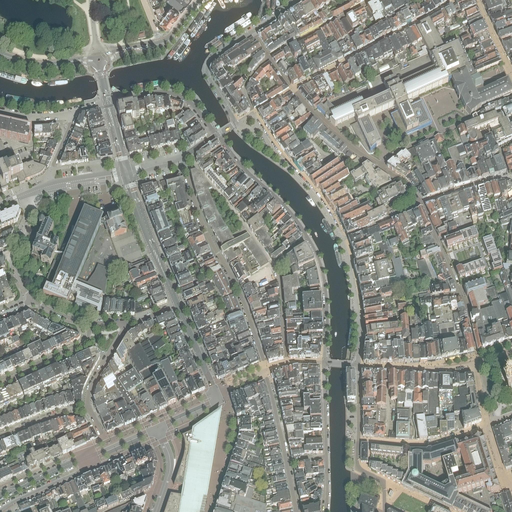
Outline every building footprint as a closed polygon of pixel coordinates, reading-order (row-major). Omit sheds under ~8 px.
[(154,8),(155,12),(160,11),(164,9),(164,8),(162,3),(163,2),(164,2),(164,0),(162,0),(163,0),(152,4),(154,8)] [(167,0),(181,9),(185,3),(179,0),(167,0)] [(310,0),(308,1),(315,12),(316,12),(320,9),(314,0),(310,0)] [(325,6),(321,0),(314,0),(320,9),(323,7),(325,6)] [(327,0),(321,0),(325,6),(330,13),(332,18),(337,16),(335,12),(331,6),(328,8),(326,5),(330,3),(327,0)] [(358,0),(350,0),(347,2),(348,4),(350,9),(351,9),(360,3),(358,0)] [(383,14),(384,18),(389,16),(394,13),(387,0),(380,0),(377,2),(383,13),(383,14)] [(395,11),(398,9),(393,0),(389,0),(390,0),(395,11)] [(393,0),(398,9),(403,6),(402,3),(401,1),(397,3),(395,0),(393,0)] [(409,8),(414,5),(413,4),(413,5),(410,0),(404,0),(405,2),(402,3),(403,6),(406,11),(410,9),(409,8)] [(428,0),(422,0),(424,3),(420,6),(424,15),(434,9),(428,0)] [(436,0),(430,0),(430,1),(435,9),(439,6),(436,0)] [(464,0),(456,5),(458,9),(468,4),(466,0),(464,0)] [(482,0),(484,4),(493,0),(504,0),(505,1),(502,3),(504,7),(506,11),(511,9),(509,0),(482,0)] [(504,7),(502,3),(505,1),(504,0),(493,0),(484,4),(486,9),(487,13),(504,7)] [(315,12),(308,1),(299,7),(306,18),(310,16),(315,12)] [(371,3),(372,5),(380,20),(384,18),(383,14),(383,13),(377,2),(376,1),(371,3)] [(461,14),(473,9),(476,8),(473,2),(468,4),(458,9),(460,11),(461,14)] [(344,12),(350,9),(348,4),(335,12),(337,16),(344,12)] [(415,6),(420,18),(424,15),(420,6),(419,4),(415,6)] [(375,22),(380,20),(372,5),(367,7),(373,18),(375,22)] [(414,5),(409,8),(410,9),(411,12),(415,20),(420,18),(415,6),(414,5)] [(452,7),(457,16),(461,14),(460,11),(458,9),(456,5),(452,7)] [(165,13),(164,15),(172,21),(174,18),(178,13),(179,12),(171,6),(165,13)] [(325,10),(322,12),(327,21),(332,18),(330,13),(325,6),(323,7),(325,10)] [(447,8),(452,18),(457,16),(452,7),(452,6),(447,8)] [(306,18),(299,7),(292,12),(300,23),(303,20),(306,18)] [(368,20),(373,18),(367,7),(362,10),(367,18),(368,20)] [(489,18),(506,11),(504,7),(487,13),(489,18)] [(452,18),(447,8),(443,10),(443,11),(447,18),(449,17),(450,19),(452,18)] [(461,14),(457,16),(452,18),(450,19),(454,26),(458,24),(456,20),(463,17),(463,16),(465,15),(466,19),(476,15),(478,14),(476,8),(473,9),(461,14)] [(164,9),(160,11),(155,12),(157,17),(159,22),(164,15),(165,13),(164,9)] [(366,18),(367,18),(362,10),(357,13),(363,23),(366,21),(364,18),(365,17),(366,18)] [(493,26),(495,25),(504,22),(511,19),(511,14),(510,10),(490,18),(493,26)] [(411,22),(415,20),(411,12),(409,13),(407,11),(406,12),(411,22)] [(447,18),(443,11),(439,14),(443,22),(447,28),(450,27),(448,24),(447,24),(446,24),(450,22),(447,18)] [(301,26),(303,29),(300,23),(292,12),(288,15),(294,26),(295,27),(296,27),(297,29),(301,26)] [(311,18),(307,21),(313,29),(322,24),(315,12),(310,16),(311,18)] [(316,12),(315,12),(322,24),(323,23),(327,21),(322,12),(318,14),(316,12)] [(406,12),(401,14),(406,25),(411,22),(406,12)] [(357,13),(352,15),(356,22),(359,21),(361,24),(363,23),(357,13)] [(394,13),(389,16),(396,30),(401,28),(396,16),(394,13)] [(401,28),(406,25),(401,14),(396,16),(401,28)] [(443,22),(439,14),(434,17),(441,31),(444,29),(441,23),(443,22)] [(463,27),(481,19),(479,14),(476,15),(466,19),(465,20),(466,20),(458,24),(454,26),(450,27),(447,28),(443,30),(446,35),(463,27)] [(172,21),(164,15),(159,22),(163,25),(163,26),(162,27),(163,27),(163,28),(163,29),(164,29),(165,29),(166,29),(166,28),(167,28),(172,21)] [(294,26),(288,15),(282,18),(289,29),(294,26)] [(359,26),(356,22),(352,15),(346,18),(346,19),(353,30),(359,26)] [(396,30),(389,16),(384,18),(386,22),(391,32),(396,30)] [(441,31),(434,17),(433,17),(428,20),(433,28),(435,26),(437,29),(436,29),(438,32),(441,31)] [(290,32),(289,29),(282,18),(278,21),(280,26),(285,35),(290,32)] [(353,30),(346,19),(340,22),(347,35),(353,31),(353,30)] [(481,19),(463,27),(465,32),(470,29),(481,24),(483,23),(481,19)] [(313,29),(307,21),(305,22),(303,20),(300,23),(303,29),(298,31),(300,35),(313,29)] [(429,56),(434,68),(404,81),(402,77),(401,76),(400,76),(399,76),(398,76),(383,83),(386,89),(389,96),(372,103),(363,107),(361,101),(336,112),(333,109),(327,104),(323,108),(321,106),(317,109),(316,109),(322,115),(325,117),(325,118),(330,123),(335,127),(337,126),(354,118),(357,124),(351,126),(350,126),(352,128),(355,135),(358,140),(360,143),(361,144),(363,148),(365,151),(368,153),(368,154),(369,154),(370,155),(371,154),(372,154),(373,153),(374,153),(374,152),(374,151),(374,150),(374,149),(376,148),(376,147),(380,145),(370,121),(368,119),(377,115),(383,112),(388,110),(394,107),(395,109),(397,113),(390,116),(400,137),(400,138),(431,124),(431,123),(421,102),(408,108),(407,104),(406,102),(451,81),(454,87),(453,88),(454,90),(456,94),(457,97),(458,100),(460,100),(464,110),(465,110),(470,116),(480,107),(502,98),(503,99),(510,95),(510,94),(511,93),(511,89),(508,80),(496,85),(484,91),(483,91),(481,88),(482,88),(483,87),(482,86),(481,87),(480,86),(482,86),(482,85),(481,84),(480,85),(479,84),(481,83),(480,82),(480,81),(478,82),(478,81),(480,80),(479,79),(478,77),(477,78),(477,77),(476,77),(475,74),(473,75),(473,74),(470,70),(475,68),(473,64),(472,61),(470,62),(468,57),(469,56),(467,56),(467,57),(465,58),(458,42),(444,49),(433,28),(428,20),(415,28),(422,42),(425,47),(421,49),(422,51),(418,54),(419,57),(428,53),(429,55),(429,56)] [(504,22),(495,25),(496,25),(494,26),(497,34),(507,31),(506,29),(511,26),(511,20),(504,23),(504,22)] [(347,37),(339,23),(338,21),(333,24),(342,40),(347,37)] [(286,36),(285,35),(280,26),(279,26),(277,22),(268,28),(275,37),(280,34),(282,38),(286,36)] [(386,35),(391,32),(386,22),(373,29),(379,39),(383,37),(382,36),(386,35)] [(333,24),(327,27),(332,37),(336,43),(342,40),(333,24)] [(368,31),(374,41),(379,39),(373,29),(371,24),(366,27),(368,31)] [(481,25),(481,24),(470,29),(470,30),(469,31),(473,40),(485,35),(487,34),(483,24),(481,25)] [(289,29),(290,32),(294,39),(295,38),(299,36),(294,26),(289,29)] [(500,41),(511,36),(511,26),(506,29),(507,31),(497,34),(500,41)] [(422,42),(415,28),(415,27),(410,30),(418,44),(422,42)] [(274,43),(278,41),(281,39),(277,42),(274,37),(275,37),(268,28),(263,31),(267,37),(269,40),(271,39),(274,43)] [(326,28),(321,31),(326,40),(331,37),(326,28)] [(363,34),(360,29),(354,32),(355,34),(356,34),(357,37),(357,38),(362,48),(369,44),(363,34)] [(404,33),(412,48),(414,47),(414,46),(417,44),(410,30),(404,33)] [(257,35),(261,40),(267,37),(263,31),(257,35)] [(314,35),(315,35),(309,39),(315,50),(321,47),(324,53),(330,50),(320,31),(314,35)] [(370,44),(374,41),(368,31),(363,34),(369,44),(370,44)] [(285,35),(286,36),(289,41),(294,39),(290,32),(285,35)] [(417,54),(414,47),(412,48),(404,33),(400,35),(407,47),(408,47),(409,50),(409,51),(411,56),(417,54)] [(357,51),(362,48),(357,38),(357,37),(356,34),(355,34),(353,36),(354,38),(351,40),(357,51)] [(491,42),(491,41),(487,34),(485,35),(473,40),(471,41),(462,45),(464,50),(463,51),(465,54),(466,53),(467,56),(469,56),(478,52),(479,51),(478,49),(479,49),(479,48),(481,47),(481,46),(485,44),(486,46),(491,43),(491,42)] [(407,47),(400,35),(399,35),(395,37),(404,56),(406,55),(404,49),(407,47)] [(468,35),(463,38),(460,39),(462,45),(471,41),(468,35)] [(281,39),(284,45),(289,41),(286,36),(282,38),(281,39)] [(349,52),(350,54),(355,52),(350,42),(348,40),(347,37),(342,40),(344,39),(345,41),(343,42),(349,52)] [(404,56),(395,37),(391,39),(387,41),(395,58),(397,56),(400,62),(406,59),(404,56)] [(255,54),(261,50),(252,38),(246,42),(255,54)] [(281,39),(278,41),(274,43),(274,44),(272,45),(273,45),(267,49),(270,53),(284,45),(281,39)] [(315,50),(309,39),(302,42),(305,47),(304,47),(308,53),(308,54),(315,50)] [(507,56),(511,54),(511,40),(511,39),(501,43),(507,56)] [(255,54),(246,42),(238,47),(238,48),(235,49),(243,62),(250,57),(255,54)] [(296,46),(297,49),(301,55),(302,57),(305,55),(308,53),(304,47),(305,47),(302,42),(296,46)] [(337,45),(344,57),(344,58),(349,55),(348,52),(349,52),(343,42),(337,45)] [(393,56),(386,42),(381,45),(387,57),(389,56),(390,58),(393,56)] [(331,50),(337,61),(338,60),(343,58),(335,43),(329,46),(331,50)] [(478,49),(479,51),(491,47),(493,46),(491,43),(486,46),(485,44),(481,46),(481,47),(479,48),(479,49),(478,49)] [(295,45),(291,47),(291,48),(289,49),(294,58),(301,55),(297,49),(295,45)] [(387,57),(381,45),(377,47),(379,50),(383,58),(384,61),(386,60),(388,61),(387,57)] [(491,47),(479,51),(478,52),(479,53),(480,55),(481,55),(482,56),(483,56),(485,55),(493,52),(495,51),(493,46),(491,47)] [(379,50),(377,47),(373,49),(378,62),(382,60),(383,63),(384,66),(386,72),(393,69),(392,67),(390,63),(389,60),(388,61),(386,60),(384,61),(383,58),(379,50)] [(232,51),(224,57),(233,69),(243,62),(235,49),(233,51),(232,51)] [(292,57),(287,49),(282,52),(286,60),(292,57)] [(378,62),(373,49),(369,52),(376,68),(377,68),(380,73),(380,75),(386,72),(384,66),(380,67),(379,64),(378,62)] [(250,57),(252,60),(254,59),(262,53),(263,53),(261,50),(255,54),(250,57)] [(312,60),(318,71),(328,65),(337,61),(331,50),(330,50),(324,53),(312,60)] [(364,54),(372,72),(377,70),(376,68),(369,52),(364,54)] [(473,64),(475,68),(498,58),(496,52),(495,52),(493,53),(493,52),(485,55),(483,56),(482,56),(481,55),(480,55),(479,53),(478,52),(469,56),(474,54),(477,63),(473,64)] [(265,56),(262,53),(254,59),(259,64),(264,58),(265,56)] [(284,58),(281,53),(272,58),(276,63),(281,60),(282,62),(285,60),(284,58)] [(359,56),(365,69),(368,67),(368,68),(370,73),(372,72),(364,54),(359,56)] [(303,59),(310,70),(311,72),(312,74),(317,72),(311,61),(309,62),(306,58),(305,55),(302,57),(303,59)] [(353,60),(358,70),(364,67),(365,69),(359,56),(353,60)] [(234,70),(233,69),(224,57),(219,61),(223,67),(226,70),(227,69),(228,71),(231,71),(234,70)] [(498,58),(475,68),(470,70),(473,74),(475,73),(476,73),(501,62),(499,58),(496,59),(499,58),(498,58)] [(259,64),(254,59),(252,60),(253,62),(248,69),(251,72),(257,65),(259,64)] [(311,72),(310,70),(303,59),(298,62),(300,65),(299,66),(305,78),(312,74),(311,72)] [(358,70),(353,60),(347,63),(354,78),(360,75),(358,70)] [(226,70),(223,67),(219,61),(211,67),(210,71),(212,75),(221,68),(220,67),(222,65),(225,70),(226,70)] [(279,67),(279,68),(285,65),(287,68),(288,67),(290,71),(292,70),(289,65),(287,61),(283,63),(282,62),(278,66),(279,67)] [(269,62),(260,69),(251,79),(257,84),(253,87),(255,91),(257,94),(260,99),(264,96),(267,101),(282,92),(288,88),(281,78),(277,72),(269,62)] [(354,78),(347,63),(337,69),(344,83),(354,78)] [(292,70),(297,82),(301,80),(305,78),(299,66),(294,68),(292,64),(289,65),(292,70)] [(214,80),(224,73),(221,68),(212,75),(214,80)] [(224,73),(214,80),(218,85),(228,78),(236,72),(234,70),(231,71),(228,71),(230,73),(226,76),(224,73)] [(292,70),(290,71),(291,72),(286,74),(291,84),(292,84),(293,85),(297,82),(292,70)] [(335,70),(331,73),(337,82),(338,84),(340,83),(341,84),(343,83),(342,81),(341,81),(335,70)] [(0,71),(0,77),(26,85),(28,80),(0,71)] [(337,82),(331,73),(326,75),(332,85),(337,82)] [(334,89),(332,85),(326,75),(322,77),(331,92),(334,90),(334,89)] [(332,96),(331,92),(322,77),(318,79),(330,101),(335,99),(333,96),(332,96)] [(233,85),(228,78),(218,85),(222,93),(232,86),(233,85)] [(313,82),(317,91),(318,92),(319,92),(320,94),(324,93),(326,97),(323,99),(326,103),(330,101),(318,79),(318,80),(317,79),(313,82)] [(157,80),(126,85),(127,91),(158,85),(157,80)] [(242,85),(243,84),(239,80),(233,85),(232,86),(236,92),(238,90),(239,88),(242,85)] [(309,84),(313,92),(314,92),(317,91),(313,82),(309,84)] [(313,92),(309,84),(304,86),(309,94),(313,92)] [(236,92),(232,86),(222,93),(226,99),(231,106),(233,109),(238,104),(244,100),(238,90),(236,92)] [(315,94),(314,92),(313,92),(309,94),(304,86),(298,90),(305,100),(308,103),(314,98),(316,97),(315,94)] [(250,99),(257,94),(255,91),(248,95),(250,99)] [(289,102),(295,98),(291,93),(286,96),(289,101),(289,102)] [(6,94),(5,100),(34,106),(35,100),(6,94)] [(257,94),(250,99),(252,104),(260,99),(257,94)] [(316,97),(314,98),(308,103),(312,107),(320,101),(316,97)] [(153,100),(155,113),(156,114),(161,113),(161,114),(164,113),(165,113),(162,99),(157,100),(153,100)] [(176,128),(175,123),(175,121),(173,121),(170,122),(167,111),(171,111),(170,106),(169,100),(162,99),(165,113),(164,113),(166,119),(166,122),(167,126),(168,131),(175,129),(174,126),(175,125),(176,129),(176,128)] [(263,103),(260,99),(252,104),(254,109),(263,103)] [(281,109),(283,111),(285,110),(289,115),(301,106),(296,99),(289,104),(282,109),(281,109)] [(321,106),(326,103),(323,99),(320,101),(312,107),(315,111),(316,109),(317,109),(321,106)] [(146,112),(147,116),(156,114),(155,113),(152,100),(144,102),(146,112)] [(169,100),(170,106),(171,111),(174,110),(174,109),(177,110),(176,110),(181,112),(183,104),(179,103),(169,100)] [(250,111),(244,100),(238,104),(245,114),(250,111)] [(275,113),(281,109),(282,109),(281,107),(277,101),(270,105),(275,113)] [(507,101),(500,103),(503,109),(506,108),(509,107),(507,101)] [(140,117),(139,115),(144,114),(145,119),(147,121),(148,120),(147,116),(146,112),(145,112),(143,102),(137,103),(139,117),(140,117)] [(125,136),(134,133),(131,119),(139,117),(137,103),(118,107),(118,110),(119,118),(121,118),(121,121),(124,134),(125,134),(125,136)] [(503,109),(500,103),(492,106),(495,112),(503,109)] [(245,114),(238,104),(233,109),(239,117),(245,114)] [(263,120),(275,113),(270,105),(258,113),(263,120)] [(291,123),(292,123),(306,114),(304,112),(305,111),(301,106),(289,115),(289,116),(287,118),(291,123)] [(495,114),(495,112),(492,106),(483,110),(479,113),(482,119),(483,118),(484,119),(495,114)] [(511,115),(511,106),(506,109),(506,108),(503,109),(495,112),(495,114),(496,117),(501,115),(503,119),(510,116),(511,115)] [(284,112),(283,111),(281,109),(275,113),(263,120),(265,124),(284,112)] [(285,110),(283,111),(284,112),(265,124),(269,130),(286,119),(287,118),(289,116),(289,115),(285,110)] [(87,114),(87,115),(86,118),(87,118),(88,119),(87,119),(87,120),(102,116),(101,116),(100,111),(87,114)] [(175,121),(175,123),(184,116),(182,113),(175,118),(176,120),(175,121)] [(184,116),(175,123),(176,128),(178,128),(183,125),(184,127),(195,120),(195,119),(194,119),(191,115),(188,113),(184,116)] [(304,122),(311,118),(307,113),(306,114),(292,123),(296,128),(298,127),(301,132),(303,131),(309,125),(307,123),(305,124),(304,122)] [(75,127),(85,131),(81,129),(82,128),(84,128),(86,118),(87,115),(87,114),(80,115),(75,127)] [(491,124),(498,121),(502,130),(492,134),(493,138),(494,141),(495,143),(496,144),(496,145),(497,146),(498,147),(511,140),(511,138),(511,132),(509,125),(508,124),(507,121),(506,120),(504,121),(503,119),(501,115),(496,117),(495,114),(484,119),(483,118),(482,119),(473,122),(463,126),(466,134),(469,140),(470,141),(470,142),(471,142),(472,142),(473,142),(474,142),(475,142),(475,141),(476,140),(476,139),(476,138),(473,131),(476,129),(491,124)] [(102,116),(87,120),(89,125),(103,122),(102,116)] [(290,124),(286,119),(269,130),(273,136),(275,134),(289,125),(290,124)] [(186,132),(186,133),(189,131),(199,125),(195,120),(184,127),(183,125),(178,128),(179,130),(181,129),(185,130),(186,129),(188,131),(186,132)] [(314,120),(309,125),(303,131),(310,139),(312,138),(314,140),(317,136),(324,129),(322,127),(314,120)] [(0,136),(28,143),(29,140),(29,141),(30,137),(29,137),(30,134),(31,129),(0,121),(0,136)] [(104,125),(103,122),(89,125),(90,128),(90,131),(104,127),(104,125)] [(162,134),(162,135),(165,146),(172,145),(169,133),(168,131),(167,126),(166,122),(163,123),(164,127),(165,131),(166,131),(167,133),(162,134)] [(165,146),(162,135),(157,136),(155,125),(154,125),(152,125),(158,148),(165,146)] [(192,135),(193,137),(196,135),(202,131),(202,130),(199,125),(189,131),(192,135)] [(293,130),(289,125),(275,134),(275,135),(273,136),(276,141),(278,140),(290,132),(293,130)] [(466,134),(463,126),(457,129),(460,136),(464,135),(466,134)] [(50,127),(50,137),(50,140),(53,140),(53,139),(54,139),(58,129),(57,127),(50,127)] [(83,133),(85,131),(75,127),(74,131),(85,136),(86,134),(83,133)] [(104,127),(90,131),(92,139),(106,135),(104,127)] [(34,134),(34,137),(34,138),(41,137),(42,141),(43,141),(42,128),(34,128),(34,129),(34,134)] [(317,136),(323,142),(330,134),(324,129),(317,136)] [(169,133),(172,145),(180,143),(177,131),(169,133)] [(192,135),(189,131),(186,133),(183,135),(186,140),(190,138),(189,137),(192,135)] [(203,132),(202,131),(196,135),(200,140),(206,136),(203,132)] [(150,132),(147,133),(151,148),(151,150),(157,148),(154,137),(151,138),(150,132)] [(294,138),(290,132),(278,140),(276,141),(280,147),(294,138)] [(136,133),(134,133),(125,136),(124,136),(126,140),(125,140),(127,145),(139,142),(136,133)] [(326,146),(334,138),(330,134),(323,142),(322,143),(326,146)] [(108,142),(106,135),(92,139),(87,140),(85,141),(86,143),(93,141),(95,146),(96,146),(108,142)] [(193,137),(190,139),(194,145),(194,144),(200,140),(196,135),(193,137)] [(434,137),(434,139),(436,144),(444,142),(441,135),(434,137)] [(78,144),(81,145),(82,143),(79,142),(80,139),(72,136),(70,140),(78,144)] [(483,137),(485,142),(490,155),(492,158),(493,158),(493,156),(498,154),(495,147),(491,136),(485,138),(485,136),(483,137)] [(280,147),(285,153),(298,144),(294,138),(280,147)] [(338,141),(334,138),(326,146),(331,150),(338,141)] [(417,156),(418,157),(421,165),(422,165),(423,168),(424,167),(425,170),(424,170),(426,174),(421,177),(431,196),(435,194),(442,192),(437,181),(439,180),(437,175),(441,174),(437,165),(444,162),(436,144),(434,139),(427,142),(426,141),(425,141),(418,145),(419,146),(413,149),(408,152),(411,159),(417,156)] [(77,147),(78,144),(70,140),(67,146),(77,149),(78,148),(77,147)] [(148,140),(139,142),(127,145),(130,155),(141,152),(141,149),(144,147),(144,146),(149,144),(148,140)] [(79,147),(77,149),(77,152),(79,163),(88,162),(86,143),(85,141),(83,143),(84,150),(82,151),(82,148),(79,147)] [(208,146),(212,151),(219,146),(216,141),(208,146)] [(342,145),(338,141),(331,150),(335,153),(342,145)] [(97,148),(96,149),(97,154),(111,150),(109,145),(108,142),(96,146),(97,148)] [(486,157),(490,155),(485,142),(479,145),(470,149),(476,165),(481,179),(489,177),(481,156),(479,151),(483,150),(486,157)] [(294,162),(297,160),(312,151),(307,143),(300,148),(290,156),(294,162)] [(300,148),(298,144),(285,153),(288,157),(290,156),(300,148)] [(466,154),(471,167),(476,165),(470,149),(468,144),(463,146),(466,154)] [(346,149),(342,145),(335,153),(339,157),(342,154),(346,149)] [(75,153),(77,152),(77,149),(67,146),(65,152),(67,153),(70,154),(71,154),(75,153)] [(201,151),(205,156),(212,151),(208,146),(201,151)] [(211,155),(213,158),(223,151),(220,147),(219,146),(212,151),(205,156),(201,159),(203,162),(210,157),(209,156),(211,155)] [(455,169),(463,166),(460,157),(456,146),(447,150),(452,162),(455,169)] [(349,151),(346,149),(342,154),(349,160),(353,156),(348,152),(349,151)] [(111,151),(111,150),(97,154),(96,154),(97,160),(113,158),(111,151)] [(313,150),(312,151),(297,160),(297,161),(296,162),(301,169),(302,169),(315,161),(318,159),(313,150)] [(196,162),(196,163),(201,159),(205,156),(201,151),(197,154),(196,155),(196,162)] [(226,157),(223,152),(223,151),(213,158),(215,162),(216,161),(217,163),(226,157)] [(399,155),(396,157),(395,159),(395,158),(387,166),(388,167),(398,162),(402,159),(405,162),(410,158),(407,152),(406,151),(399,156),(399,155)] [(79,163),(77,152),(75,153),(71,154),(73,164),(77,163),(77,164),(79,163)] [(463,166),(470,183),(477,180),(471,167),(466,154),(465,155),(460,157),(463,166)] [(483,155),(481,156),(489,177),(494,176),(489,163),(487,164),(483,155)] [(218,172),(220,171),(231,163),(226,157),(217,163),(215,164),(219,170),(216,172),(217,174),(218,173),(218,172)] [(492,159),(493,162),(498,175),(506,172),(503,164),(500,159),(499,157),(492,159)] [(49,164),(39,161),(34,159),(34,163),(40,165),(40,166),(47,168),(49,164)] [(196,163),(200,168),(205,164),(203,162),(201,159),(196,163)] [(339,164),(335,160),(335,159),(325,167),(309,178),(316,188),(318,187),(323,193),(337,184),(348,176),(340,163),(339,164)] [(202,170),(203,172),(213,165),(213,164),(210,160),(205,164),(200,168),(202,170)] [(34,165),(34,164),(33,161),(32,162),(33,163),(27,165),(21,167),(19,163),(16,164),(24,183),(25,183),(25,182),(38,176),(39,176),(40,175),(41,175),(42,174),(42,173),(43,173),(43,172),(44,171),(45,170),(45,169),(45,168),(47,169),(34,165)] [(316,163),(315,161),(302,169),(305,173),(320,164),(318,163),(316,163)] [(398,162),(388,167),(394,172),(400,167),(398,165),(399,164),(398,162)] [(443,179),(448,189),(453,187),(445,165),(444,162),(437,165),(441,174),(443,179)] [(445,165),(453,187),(454,187),(461,185),(470,183),(463,166),(455,169),(452,162),(450,163),(445,165)] [(494,176),(498,175),(493,162),(489,163),(494,176)] [(231,163),(220,171),(218,172),(218,173),(220,175),(223,172),(225,175),(236,168),(231,163)] [(322,163),(320,164),(305,173),(309,178),(325,167),(322,163)] [(388,177),(378,170),(374,173),(373,171),(374,170),(373,168),(373,167),(368,163),(359,169),(358,166),(351,171),(352,173),(350,175),(355,183),(366,177),(367,178),(365,179),(369,187),(372,185),(375,191),(391,183),(388,177)] [(394,172),(405,179),(409,174),(407,172),(411,168),(408,163),(403,168),(401,166),(400,167),(394,172)] [(7,168),(6,168),(11,181),(16,178),(19,185),(21,185),(13,165),(13,164),(6,167),(7,168)] [(477,180),(481,179),(476,165),(471,167),(477,180)] [(11,181),(6,168),(5,169),(4,167),(0,168),(0,171),(5,183),(11,181)] [(209,179),(214,184),(221,179),(217,174),(212,167),(204,172),(209,179)] [(240,172),(236,169),(225,177),(228,181),(240,172)] [(213,191),(196,172),(196,171),(195,171),(190,172),(195,193),(208,192),(212,190),(212,191),(213,191)] [(431,196),(421,177),(418,171),(414,173),(416,178),(419,182),(421,186),(424,191),(427,197),(431,196)] [(409,174),(405,179),(410,183),(415,179),(413,176),(415,175),(416,178),(414,173),(413,172),(412,173),(412,172),(410,174),(409,174)] [(230,182),(225,187),(229,191),(233,187),(245,177),(244,176),(240,173),(236,177),(231,182),(230,182)] [(178,204),(175,204),(177,212),(190,208),(183,184),(184,184),(182,176),(176,178),(166,181),(168,186),(169,191),(170,193),(175,192),(178,202),(177,202),(178,204)] [(249,181),(245,177),(233,187),(237,191),(249,181)] [(415,179),(410,183),(413,187),(419,182),(416,178),(415,179)] [(219,189),(224,196),(229,192),(224,186),(226,184),(221,179),(214,184),(218,190),(219,189)] [(437,181),(442,192),(448,189),(443,179),(439,180),(437,181)] [(166,181),(160,183),(163,193),(169,191),(168,186),(166,181)] [(241,197),(245,193),(253,185),(249,181),(237,191),(237,192),(239,190),(242,193),(240,196),(241,197)] [(160,188),(160,186),(159,183),(152,185),(156,195),(156,194),(155,191),(158,190),(158,191),(160,190),(159,188),(160,188)] [(506,195),(508,194),(504,183),(503,183),(497,184),(498,189),(501,200),(506,195)] [(323,193),(326,198),(340,190),(337,184),(323,193)] [(497,189),(496,184),(494,184),(494,185),(490,185),(491,190),(492,196),(497,215),(501,214),(501,211),(498,200),(501,200),(498,189),(497,189)] [(156,195),(152,185),(150,185),(141,188),(140,189),(144,200),(156,195)] [(253,185),(245,193),(246,195),(248,193),(250,195),(258,188),(253,185)] [(395,185),(388,189),(393,200),(398,198),(398,200),(401,198),(401,200),(406,197),(405,195),(406,194),(408,192),(404,188),(402,189),(400,185),(396,187),(395,185)] [(490,190),(489,186),(489,185),(484,187),(483,187),(486,197),(486,198),(492,196),(491,190),(490,190)] [(237,191),(233,187),(229,191),(234,196),(229,201),(232,205),(241,197),(240,196),(237,192),(237,191)] [(478,194),(477,194),(483,216),(491,214),(489,204),(488,204),(487,202),(485,202),(484,198),(486,197),(483,187),(477,189),(478,194)] [(246,201),(248,203),(252,200),(253,201),(254,199),(255,200),(262,192),(258,189),(249,198),(246,201)] [(331,206),(334,204),(346,197),(341,189),(340,190),(326,198),(327,199),(328,200),(331,206)] [(388,189),(383,191),(376,195),(378,200),(375,201),(377,206),(378,206),(380,210),(384,208),(384,207),(384,206),(389,204),(388,203),(393,200),(388,189)] [(477,194),(476,189),(473,190),(470,191),(471,196),(477,217),(478,219),(484,217),(483,216),(477,194)] [(229,191),(229,192),(224,196),(229,201),(234,196),(229,191)] [(463,193),(465,198),(468,209),(469,210),(471,217),(472,219),(477,217),(471,196),(469,191),(463,193)] [(199,204),(205,217),(217,212),(211,199),(208,192),(195,193),(199,204)] [(254,199),(253,201),(252,201),(256,205),(254,207),(254,208),(266,195),(262,192),(255,200),(254,199)] [(243,199),(246,195),(245,193),(241,197),(232,205),(236,210),(242,204),(245,202),(243,199)] [(464,198),(463,193),(458,195),(463,211),(469,210),(468,209),(465,198),(464,198)] [(157,206),(161,205),(168,203),(167,200),(162,202),(162,200),(158,201),(156,195),(144,200),(147,209),(157,206)] [(266,195),(254,208),(258,213),(272,201),(266,195)] [(463,212),(456,195),(451,197),(457,214),(463,212)] [(501,211),(511,204),(511,198),(508,201),(506,195),(501,200),(498,200),(501,211)] [(336,211),(351,203),(348,196),(346,197),(334,204),(334,205),(332,206),(335,211),(336,211)] [(457,214),(451,197),(450,198),(445,199),(447,204),(446,204),(452,219),(458,217),(457,214)] [(339,217),(341,216),(360,207),(357,202),(359,202),(358,199),(351,203),(336,211),(339,217)] [(452,219),(446,204),(445,200),(438,202),(440,207),(445,218),(444,218),(447,224),(453,222),(452,219)] [(273,202),(266,208),(272,216),(280,209),(273,202)] [(440,207),(438,202),(432,204),(440,220),(444,218),(445,218),(440,207)] [(368,203),(360,207),(341,216),(342,217),(339,218),(343,225),(343,226),(350,222),(362,217),(361,216),(366,213),(367,214),(372,212),(368,203)] [(247,210),(242,204),(236,210),(240,215),(247,210)] [(440,220),(432,204),(425,206),(430,217),(429,217),(432,222),(432,224),(440,221),(440,220)] [(499,222),(511,215),(511,204),(501,211),(501,214),(497,215),(499,222)] [(163,211),(161,205),(157,206),(148,210),(150,218),(162,213),(164,212),(172,209),(171,208),(163,211)] [(254,217),(258,213),(254,208),(254,207),(252,205),(248,208),(254,217)] [(266,208),(266,209),(258,215),(265,223),(267,220),(272,216),(266,208)] [(387,216),(384,208),(380,210),(366,216),(370,224),(387,216)] [(424,229),(430,226),(422,208),(416,211),(424,229)] [(18,209),(8,213),(13,224),(16,223),(21,212),(20,210),(18,209)] [(104,300),(107,284),(107,278),(109,274),(96,269),(95,273),(87,283),(77,279),(92,244),(100,223),(106,226),(111,238),(114,237),(114,236),(125,233),(125,232),(126,232),(123,223),(122,220),(122,219),(120,214),(120,213),(119,214),(114,216),(114,215),(113,215),(113,216),(104,219),(104,220),(102,221),(91,217),(92,214),(89,213),(90,211),(84,209),(71,241),(73,241),(72,244),(70,244),(72,245),(69,251),(67,250),(67,251),(69,252),(66,258),(64,257),(64,258),(66,258),(63,265),(57,263),(54,261),(46,280),(48,281),(43,295),(67,304),(68,302),(71,294),(78,297),(73,307),(86,313),(95,314),(96,310),(98,311),(97,314),(100,315),(103,301),(100,301),(101,298),(104,299),(103,300),(104,300)] [(272,219),(274,221),(284,213),(280,209),(272,216),(267,220),(269,222),(272,220),(271,219),(272,219)] [(420,231),(424,229),(416,211),(411,212),(417,225),(416,223),(418,222),(419,225),(417,226),(420,231)] [(221,219),(217,212),(205,217),(212,229),(217,226),(218,225),(219,225),(219,224),(220,224),(220,223),(221,222),(221,221),(221,220),(220,220),(221,219)] [(414,226),(417,225),(411,212),(406,214),(411,225),(412,227),(415,232),(416,231),(414,226)] [(2,215),(7,227),(13,224),(8,213),(2,215)] [(163,215),(162,213),(150,218),(154,228),(166,223),(165,220),(166,220),(165,214),(163,215)] [(246,222),(250,218),(245,213),(241,216),(246,222)] [(272,223),(275,227),(276,227),(276,226),(287,217),(284,213),(274,221),(272,223)] [(182,230),(195,226),(194,220),(191,220),(192,223),(183,226),(179,214),(177,214),(182,230)] [(402,216),(403,219),(407,227),(411,225),(406,214),(402,216)] [(265,223),(258,215),(258,216),(247,224),(254,234),(266,226),(267,225),(265,223)] [(511,223),(510,226),(511,225),(511,215),(499,222),(501,226),(511,223)] [(366,216),(362,217),(350,222),(354,232),(370,224),(366,216)] [(410,228),(412,227),(411,225),(407,227),(403,219),(402,219),(401,216),(397,218),(406,237),(408,235),(407,233),(411,231),(410,228)] [(276,227),(279,231),(291,222),(287,217),(276,226),(276,227),(275,227),(275,228),(276,227)] [(408,240),(406,237),(397,218),(394,219),(391,221),(395,229),(393,229),(397,237),(396,238),(398,244),(401,243),(402,245),(402,246),(409,244),(408,242),(411,241),(410,239),(408,240)] [(228,245),(229,246),(230,245),(230,244),(229,243),(234,240),(232,238),(227,231),(228,231),(228,230),(228,229),(227,229),(226,229),(223,224),(221,219),(220,220),(221,220),(221,221),(221,222),(220,223),(220,224),(219,224),(219,225),(218,225),(217,226),(228,244),(228,245)] [(57,252),(56,252),(58,245),(53,243),(53,241),(51,240),(49,241),(47,241),(53,226),(45,222),(44,222),(44,221),(43,221),(43,220),(42,220),(41,220),(40,220),(40,221),(39,221),(39,222),(39,223),(39,224),(39,225),(40,225),(40,226),(41,226),(42,226),(43,226),(43,225),(32,252),(33,252),(32,254),(42,258),(42,259),(41,261),(50,265),(55,254),(56,254),(57,254),(57,253),(57,252)] [(381,234),(393,229),(395,229),(391,221),(377,227),(380,233),(381,234)] [(436,232),(437,231),(444,228),(442,226),(440,221),(432,224),(436,232)] [(154,228),(158,236),(169,232),(168,228),(173,226),(171,222),(166,224),(166,223),(154,228)] [(295,228),(294,227),(294,226),(291,222),(279,231),(279,232),(277,234),(279,237),(281,235),(282,235),(283,237),(295,228)] [(350,222),(343,226),(347,235),(354,232),(350,222)] [(447,223),(442,225),(442,226),(444,228),(443,229),(443,228),(436,232),(438,237),(446,233),(444,230),(447,229),(448,232),(456,229),(454,224),(447,227),(447,226),(447,223)] [(188,234),(198,230),(196,225),(195,226),(182,230),(183,232),(187,231),(188,234)] [(228,244),(217,226),(212,229),(212,230),(221,245),(222,248),(228,244)] [(257,238),(260,242),(268,236),(265,233),(269,231),(266,226),(254,234),(257,238)] [(422,237),(424,236),(432,231),(430,226),(424,229),(420,231),(422,236),(422,237)] [(369,238),(380,233),(377,227),(366,231),(369,238)] [(4,241),(9,238),(10,237),(12,233),(12,232),(12,231),(13,231),(13,230),(12,228),(3,232),(4,234),(0,235),(0,237),(2,237),(4,241)] [(298,233),(295,228),(283,237),(286,242),(298,233)] [(190,239),(200,235),(198,230),(188,234),(185,236),(186,239),(187,238),(187,237),(188,236),(190,239)] [(350,244),(352,247),(365,241),(364,240),(369,238),(366,231),(348,239),(350,244)] [(474,231),(469,232),(472,242),(478,240),(474,231)] [(158,236),(161,245),(173,241),(169,232),(158,236)] [(469,232),(464,234),(468,243),(472,242),(469,232)] [(287,242),(291,246),(296,242),(301,238),(298,233),(287,242)] [(352,247),(354,254),(369,248),(379,245),(382,243),(378,235),(380,234),(381,234),(380,233),(369,238),(364,240),(365,241),(352,247)] [(224,256),(226,260),(229,265),(238,260),(239,261),(242,259),(245,265),(250,276),(269,264),(266,260),(263,256),(260,252),(258,249),(257,247),(254,243),(251,239),(248,234),(244,236),(240,239),(230,245),(227,247),(221,251),(224,256)] [(464,234),(459,236),(463,245),(468,243),(464,234)] [(200,235),(190,239),(187,240),(192,249),(195,248),(196,247),(205,243),(200,235)] [(430,235),(424,238),(424,236),(422,237),(422,236),(418,238),(422,251),(428,249),(435,246),(430,235)] [(268,236),(260,242),(262,245),(263,245),(265,249),(270,246),(273,244),(268,236)] [(459,236),(454,238),(458,247),(463,245),(459,236)] [(0,242),(3,249),(6,247),(10,239),(9,238),(4,241),(0,242)] [(356,262),(354,263),(355,270),(387,261),(385,255),(389,253),(392,261),(394,271),(402,269),(399,258),(395,260),(391,248),(401,245),(402,245),(401,243),(398,244),(396,238),(382,243),(379,245),(381,252),(372,256),(356,262)] [(454,238),(449,240),(453,249),(458,247),(454,238)] [(490,239),(481,243),(483,248),(492,245),(490,239)] [(161,245),(165,254),(177,249),(175,245),(178,244),(176,240),(173,241),(161,245)] [(449,240),(444,241),(447,251),(453,249),(449,240)] [(192,249),(192,250),(196,259),(210,253),(205,245),(205,243),(196,247),(195,248),(192,249)] [(165,254),(168,261),(179,256),(178,253),(185,250),(183,247),(187,245),(186,244),(179,247),(180,248),(177,249),(165,254)] [(305,245),(296,251),(293,253),(289,257),(285,260),(290,269),(291,272),(293,276),(297,275),(297,277),(298,277),(299,279),(301,279),(300,276),(300,274),(299,274),(298,269),(303,267),(314,263),(314,262),(311,256),(306,247),(305,245)] [(492,245),(483,248),(485,253),(494,250),(492,245)] [(433,255),(440,253),(438,247),(420,253),(421,259),(433,255)] [(275,252),(279,257),(281,255),(282,254),(282,253),(283,252),(280,248),(275,252)] [(353,254),(356,262),(372,256),(369,248),(354,254),(353,254)] [(494,250),(485,253),(487,258),(488,258),(488,257),(496,255),(496,254),(494,250)] [(187,253),(183,255),(187,263),(190,262),(193,261),(189,252),(187,253)] [(270,255),(274,261),(277,258),(279,257),(275,252),(275,253),(274,252),(270,255)] [(213,257),(210,253),(196,259),(197,261),(200,259),(203,262),(199,264),(213,257)] [(434,268),(434,267),(445,264),(441,253),(433,256),(435,260),(433,261),(434,263),(436,262),(437,265),(433,266),(434,268)] [(488,257),(488,258),(490,262),(498,260),(499,259),(497,254),(496,254),(496,255),(488,257)] [(168,261),(171,269),(177,267),(183,265),(182,262),(183,262),(181,257),(180,258),(179,256),(168,261)] [(213,257),(199,264),(200,266),(204,264),(205,266),(216,262),(213,257)] [(148,259),(135,264),(138,271),(139,271),(151,265),(150,264),(151,264),(148,259)] [(239,261),(230,266),(233,271),(241,265),(242,267),(245,265),(242,260),(242,259),(239,261)] [(498,260),(490,262),(492,267),(499,265),(501,264),(499,259),(498,260)] [(424,260),(417,261),(420,271),(428,269),(424,260)] [(358,277),(358,280),(387,273),(390,272),(387,262),(387,261),(355,270),(357,277),(358,277)] [(482,261),(476,263),(480,272),(485,271),(482,261)] [(181,265),(177,267),(171,269),(175,278),(187,273),(184,268),(188,266),(189,265),(190,264),(190,262),(187,263),(183,265),(181,265)] [(204,273),(209,271),(218,266),(216,262),(205,266),(205,267),(202,268),(204,273)] [(300,276),(305,274),(306,274),(316,270),(316,269),(314,263),(303,267),(298,269),(299,274),(300,274),(300,276)] [(476,263),(471,265),(475,274),(480,272),(476,263)] [(131,265),(126,268),(129,275),(130,274),(137,271),(138,271),(135,264),(132,266),(131,265)] [(130,275),(126,276),(129,283),(132,282),(132,283),(155,274),(151,265),(151,266),(151,265),(139,271),(141,277),(140,277),(137,271),(130,274),(130,275)] [(250,277),(250,276),(245,265),(242,267),(241,265),(233,271),(239,283),(250,277)] [(471,265),(466,267),(470,276),(475,274),(471,265)] [(492,267),(490,268),(492,273),(501,270),(499,265),(492,267)] [(221,271),(218,266),(209,271),(211,275),(216,273),(221,271)] [(466,267),(461,269),(465,278),(470,276),(466,267)] [(404,276),(402,269),(394,271),(395,274),(396,278),(404,276)] [(428,269),(420,271),(422,280),(428,279),(429,281),(432,280),(428,269)] [(461,269),(456,271),(460,280),(465,278),(461,269)] [(318,278),(316,270),(306,274),(305,274),(306,278),(302,279),(302,281),(306,280),(318,278)] [(506,276),(504,270),(499,271),(498,271),(504,289),(510,287),(506,276)] [(365,286),(387,280),(396,278),(395,274),(388,276),(387,273),(358,280),(360,287),(365,286)] [(437,277),(444,282),(451,279),(449,273),(439,276),(437,277)] [(134,290),(142,287),(157,279),(155,274),(132,283),(132,284),(134,290)] [(176,278),(175,279),(178,285),(191,279),(188,274),(176,279),(176,278)] [(283,280),(282,280),(283,287),(284,302),(286,302),(286,304),(295,303),(295,298),(294,298),(293,290),(300,289),(300,288),(297,277),(297,275),(293,276),(293,277),(290,278),(290,277),(283,280)] [(181,290),(183,296),(211,284),(206,276),(203,277),(205,280),(193,285),(181,290)] [(239,283),(241,288),(254,281),(251,276),(250,277),(239,283)] [(360,288),(361,295),(391,288),(406,284),(404,276),(396,278),(387,280),(387,281),(375,284),(376,289),(372,290),(371,285),(364,287),(360,288)] [(307,288),(309,288),(319,287),(318,278),(306,280),(307,288)] [(157,279),(142,287),(139,288),(141,291),(147,288),(149,292),(160,287),(159,283),(158,281),(157,281),(157,280),(157,279)] [(191,279),(178,285),(181,290),(193,285),(191,279)] [(454,285),(453,285),(454,284),(451,279),(444,282),(440,282),(442,287),(446,286),(447,287),(448,287),(451,292),(455,291),(455,290),(455,289),(455,288),(454,286),(454,285)] [(487,284),(486,280),(467,286),(463,287),(466,297),(468,296),(487,291),(486,284),(487,284)] [(244,294),(257,288),(258,288),(256,285),(252,286),(250,284),(254,282),(254,281),(241,288),(244,294)] [(276,283),(270,285),(271,291),(277,289),(279,288),(278,282),(276,283)] [(435,283),(436,285),(438,294),(443,293),(442,287),(440,282),(435,283)] [(214,292),(211,284),(183,296),(186,303),(195,299),(198,298),(202,297),(202,295),(205,294),(204,291),(207,289),(209,294),(214,292)] [(0,294),(0,295),(9,291),(7,286),(7,285),(0,288),(0,294)] [(267,300),(277,297),(277,291),(272,292),(271,291),(270,285),(258,291),(261,296),(264,303),(267,302),(267,300)] [(161,287),(160,287),(149,292),(152,299),(163,294),(161,287)] [(511,291),(511,288),(510,287),(504,289),(506,294),(498,296),(500,302),(504,313),(507,322),(511,335),(511,291)] [(261,296),(258,291),(257,288),(244,294),(247,301),(261,296)] [(310,295),(315,294),(320,293),(319,288),(309,289),(310,292),(307,293),(306,291),(303,292),(303,294),(303,296),(310,295)] [(361,295),(363,302),(365,302),(380,298),(392,296),(391,288),(361,295)] [(487,291),(468,296),(473,314),(477,313),(475,307),(477,306),(487,303),(487,301),(497,298),(499,302),(497,302),(497,303),(500,302),(498,296),(495,288),(487,291)] [(9,291),(0,295),(14,299),(14,298),(10,291),(9,291)] [(137,303),(146,299),(144,294),(135,298),(137,303)] [(163,294),(152,299),(151,300),(152,303),(150,304),(152,309),(166,303),(167,302),(165,298),(164,295),(163,294)] [(420,304),(431,303),(430,294),(419,296),(420,299),(420,304)] [(5,304),(13,301),(14,299),(0,295),(5,304)] [(186,304),(190,312),(205,305),(205,304),(208,302),(208,304),(214,301),(212,297),(205,300),(204,296),(202,297),(198,298),(199,300),(195,301),(195,300),(186,304)] [(250,308),(264,303),(261,296),(247,301),(250,308)] [(320,296),(315,296),(302,297),(303,310),(303,315),(308,315),(322,314),(321,308),(321,302),(320,296)] [(265,309),(267,309),(278,306),(277,297),(267,300),(267,302),(264,303),(265,309)] [(105,300),(102,315),(109,316),(111,301),(111,298),(109,298),(109,301),(105,300)] [(380,306),(384,305),(386,311),(391,310),(390,305),(392,304),(393,303),(393,298),(385,300),(385,299),(380,299),(380,298),(365,302),(365,303),(362,303),(364,309),(366,309),(380,306)] [(458,309),(457,304),(456,299),(450,300),(453,314),(458,313),(458,309)] [(454,324),(453,314),(450,300),(449,300),(440,301),(444,320),(445,326),(454,324)] [(115,316),(117,301),(111,301),(109,316),(115,316)] [(364,317),(391,312),(406,309),(404,301),(397,303),(398,309),(391,310),(386,311),(384,305),(385,310),(381,311),(380,306),(366,309),(364,310),(364,317)] [(435,321),(435,322),(444,320),(440,301),(432,302),(435,317),(435,321)] [(139,305),(135,307),(135,303),(135,302),(129,302),(128,316),(134,315),(137,314),(138,314),(143,313),(140,308),(139,305)] [(477,306),(475,307),(477,313),(478,318),(474,319),(474,320),(476,328),(478,333),(482,349),(490,347),(486,332),(490,331),(490,330),(492,329),(498,328),(497,325),(498,325),(497,319),(502,318),(504,324),(507,322),(504,313),(500,302),(497,303),(497,302),(491,304),(492,308),(479,312),(477,306)] [(265,309),(264,303),(250,308),(252,313),(265,309)] [(190,312),(193,321),(194,320),(207,314),(207,315),(210,314),(208,309),(207,309),(205,305),(190,312)] [(204,317),(194,321),(196,326),(214,319),(223,315),(225,315),(222,309),(215,312),(217,316),(213,318),(212,315),(207,317),(208,319),(205,320),(204,317)] [(252,313),(254,319),(266,316),(265,315),(267,314),(265,309),(252,313)] [(303,319),(303,315),(303,310),(296,311),(287,312),(285,312),(285,319),(292,319),(303,319)] [(387,320),(392,319),(391,312),(364,317),(364,324),(367,324),(380,321),(387,320)] [(242,318),(243,318),(241,313),(236,315),(230,316),(226,318),(228,323),(242,318)] [(266,315),(267,318),(267,322),(279,319),(279,313),(266,315)] [(436,325),(440,354),(443,354),(444,358),(444,359),(459,355),(455,332),(458,331),(462,331),(461,325),(460,320),(459,314),(458,313),(453,314),(454,324),(445,326),(444,320),(435,322),(436,325)] [(171,314),(167,315),(170,322),(175,320),(172,315),(171,314)] [(29,331),(27,327),(22,315),(15,318),(22,334),(23,334),(23,332),(26,331),(29,337),(31,336),(29,331)] [(303,325),(303,328),(322,329),(322,322),(312,323),(309,323),(309,320),(308,316),(308,315),(303,315),(303,319),(303,325)] [(419,362),(419,359),(416,328),(415,315),(409,315),(410,332),(412,360),(412,362),(419,362)] [(423,325),(423,327),(425,342),(433,341),(432,326),(431,324),(431,321),(435,321),(435,317),(434,317),(433,315),(428,316),(429,324),(423,325)] [(30,326),(27,327),(29,331),(31,336),(34,335),(33,333),(31,334),(30,331),(34,329),(35,330),(41,320),(36,316),(30,326)] [(401,333),(410,332),(409,332),(408,316),(403,316),(400,317),(401,326),(401,333)] [(156,320),(152,322),(155,329),(159,327),(165,324),(162,317),(156,320)] [(15,318),(8,321),(14,333),(18,331),(20,335),(22,334),(15,318)] [(225,321),(224,318),(223,318),(224,322),(216,325),(198,332),(200,337),(219,329),(224,327),(227,326),(227,324),(226,324),(225,324),(226,323),(225,321)] [(511,335),(507,322),(504,324),(502,318),(497,319),(498,325),(501,324),(502,329),(504,329),(508,341),(511,339),(511,335)] [(196,326),(198,332),(216,325),(214,319),(196,326)] [(228,325),(230,329),(245,324),(243,319),(236,322),(228,325)] [(256,327),(264,325),(265,329),(267,330),(268,331),(270,330),(280,327),(279,319),(267,322),(264,323),(264,325),(256,327)] [(38,338),(47,323),(41,320),(35,330),(33,333),(34,335),(38,338)] [(175,320),(170,322),(165,324),(159,327),(161,330),(164,328),(166,332),(178,327),(175,320)] [(386,320),(380,321),(364,324),(365,329),(387,326),(386,320)] [(14,333),(8,321),(2,324),(12,345),(20,342),(17,337),(13,339),(11,334),(14,333)] [(155,329),(152,322),(145,325),(149,331),(155,329)] [(44,335),(46,335),(52,326),(47,323),(38,338),(40,341),(41,339),(42,339),(44,335)] [(461,325),(462,331),(463,334),(470,333),(468,323),(461,325)] [(2,324),(0,324),(0,337),(3,344),(2,344),(4,348),(12,345),(2,324)] [(230,329),(234,338),(236,337),(248,332),(245,324),(230,329)] [(497,325),(498,328),(503,342),(508,341),(504,329),(502,329),(501,324),(498,325),(497,325)] [(432,326),(433,341),(436,360),(441,359),(440,354),(436,325),(432,326)] [(51,336),(64,330),(52,326),(46,335),(49,337),(51,336)] [(144,327),(142,326),(138,328),(142,335),(147,332),(144,327)] [(232,337),(227,326),(224,327),(226,333),(225,334),(226,336),(220,338),(220,339),(216,340),(215,338),(213,338),(203,343),(205,348),(232,337)] [(401,326),(365,331),(366,337),(401,333),(401,326)] [(180,332),(178,327),(166,332),(168,338),(180,332)] [(270,330),(272,337),(281,336),(280,327),(270,330)] [(427,361),(425,342),(423,327),(416,328),(419,359),(420,362),(426,362),(427,362),(427,361)] [(142,335),(138,328),(134,331),(138,338),(142,335)] [(497,344),(503,342),(498,328),(492,329),(497,344)] [(200,337),(203,343),(213,338),(212,336),(220,333),(219,329),(200,337)] [(490,331),(486,332),(490,347),(497,344),(492,329),(490,330),(490,331)] [(270,330),(268,331),(259,333),(261,339),(272,337),(270,330)] [(58,334),(59,335),(63,334),(63,336),(60,337),(64,346),(70,343),(68,337),(65,331),(58,334)] [(137,338),(138,338),(134,331),(133,331),(128,335),(133,344),(137,342),(138,344),(140,343),(138,341),(137,338)] [(462,331),(458,331),(463,354),(467,353),(463,334),(462,331)] [(174,342),(182,338),(180,332),(168,338),(171,343),(174,342)] [(248,332),(236,337),(238,342),(250,337),(248,332)] [(401,334),(404,362),(404,363),(412,362),(412,360),(410,332),(401,333),(401,334)] [(470,333),(463,334),(467,353),(474,352),(474,351),(470,333)] [(477,351),(482,349),(478,333),(474,334),(476,344),(477,346),(477,347),(477,351)] [(52,337),(58,349),(64,346),(60,337),(55,340),(54,338),(59,335),(58,334),(52,337)] [(168,344),(157,334),(155,335),(149,339),(146,341),(154,354),(168,344)] [(395,341),(395,344),(396,344),(398,361),(400,361),(400,360),(402,360),(402,362),(403,362),(404,362),(401,334),(396,335),(396,340),(395,341)] [(139,375),(152,367),(139,345),(135,348),(133,344),(128,335),(127,336),(128,336),(125,340),(123,344),(123,343),(122,344),(123,345),(122,345),(127,354),(136,370),(139,375)] [(321,342),(322,335),(308,336),(308,335),(301,335),(301,340),(301,345),(307,345),(307,343),(321,342)] [(33,346),(38,358),(45,355),(39,343),(36,344),(34,339),(37,338),(34,336),(29,338),(33,346)] [(276,350),(278,359),(283,358),(281,336),(272,337),(273,341),(274,341),(274,347),(272,347),(273,350),(276,350)] [(287,337),(288,350),(289,350),(298,350),(298,349),(300,349),(300,345),(300,343),(300,337),(299,337),(294,337),(294,336),(287,337)] [(51,341),(47,343),(51,352),(58,349),(52,337),(49,338),(51,341)] [(207,353),(224,346),(230,344),(229,342),(231,341),(230,340),(233,340),(232,337),(205,348),(207,353)] [(249,367),(245,358),(243,353),(243,352),(242,350),(241,347),(238,342),(236,337),(234,338),(235,340),(231,342),(243,370),(249,367)] [(238,342),(241,347),(251,343),(250,337),(238,342)] [(383,337),(377,337),(378,344),(379,362),(386,362),(385,345),(386,345),(386,344),(385,341),(384,341),(383,337)] [(389,344),(386,344),(386,345),(385,345),(386,362),(392,362),(390,344),(391,344),(391,343),(393,343),(393,342),(393,337),(387,337),(388,342),(389,343),(389,344)] [(187,349),(182,338),(174,342),(176,347),(175,347),(176,348),(173,349),(175,354),(178,353),(187,349)] [(39,343),(45,355),(51,352),(47,343),(44,344),(43,341),(39,343)] [(154,354),(146,341),(139,345),(152,367),(153,367),(156,365),(160,365),(159,362),(154,354)] [(229,352),(228,352),(237,372),(243,370),(231,342),(231,341),(229,342),(230,344),(224,346),(226,351),(228,351),(229,351),(229,352)] [(274,341),(273,341),(262,343),(265,352),(273,350),(272,347),(274,347),(274,341)] [(425,342),(427,361),(427,362),(427,361),(436,360),(433,341),(425,342)] [(241,347),(242,350),(243,352),(253,349),(251,343),(252,343),(251,343),(241,347)] [(308,349),(308,353),(310,353),(310,358),(318,358),(320,356),(320,355),(320,350),(321,343),(311,344),(311,347),(308,347),(308,349)] [(127,354),(122,345),(116,354),(117,354),(121,363),(124,361),(123,359),(126,358),(125,355),(127,354)] [(289,354),(292,354),(299,354),(299,358),(305,358),(305,353),(308,353),(308,349),(308,347),(308,345),(307,345),(301,345),(300,345),(300,349),(298,349),(298,350),(289,350),(288,350),(289,354)] [(26,347),(32,361),(38,358),(33,346),(27,349),(26,347)] [(207,353),(210,359),(216,357),(216,356),(228,351),(226,351),(224,346),(207,353)] [(19,350),(25,364),(32,361),(26,347),(23,349),(25,353),(21,355),(19,350)] [(170,364),(190,356),(187,349),(178,353),(179,357),(172,360),(171,358),(171,356),(167,358),(170,364)] [(253,349),(243,353),(245,358),(249,367),(258,363),(253,349)] [(19,367),(25,364),(19,350),(16,351),(18,356),(15,357),(13,353),(19,367)] [(97,351),(96,350),(95,350),(93,350),(88,352),(89,354),(89,355),(92,362),(95,368),(99,359),(100,356),(99,354),(98,353),(97,351)] [(265,352),(266,357),(268,363),(277,360),(278,360),(278,359),(276,350),(273,350),(265,352)] [(86,365),(92,362),(89,355),(89,354),(88,352),(82,355),(86,365)] [(231,375),(237,372),(228,352),(222,355),(225,360),(226,364),(231,375)] [(8,357),(7,358),(13,370),(19,367),(13,353),(11,354),(12,357),(8,358),(8,357)] [(116,354),(112,360),(122,378),(128,374),(121,363),(117,354),(116,354)] [(86,365),(82,355),(76,358),(80,367),(86,365)] [(225,377),(231,375),(226,364),(225,360),(222,355),(217,357),(219,363),(225,360),(226,364),(220,366),(220,365),(219,365),(222,371),(225,377)] [(193,362),(190,356),(170,364),(172,371),(176,369),(175,366),(175,365),(177,369),(181,367),(193,362)] [(219,365),(216,357),(210,359),(212,365),(216,363),(217,365),(219,365)] [(1,361),(6,373),(13,370),(7,358),(1,360),(2,361),(1,361)] [(83,373),(80,367),(76,358),(70,361),(77,376),(83,373)] [(159,362),(160,365),(172,386),(177,384),(166,358),(159,362)] [(108,367),(112,374),(117,382),(122,378),(112,360),(108,367)] [(77,376),(70,361),(63,364),(68,374),(70,379),(77,376)] [(92,372),(95,368),(92,362),(86,365),(89,371),(92,372)] [(179,375),(195,368),(193,362),(181,367),(183,370),(178,372),(179,375)] [(63,364),(57,367),(62,377),(68,374),(63,364)] [(88,380),(92,372),(89,371),(86,365),(80,367),(83,373),(85,377),(83,378),(83,379),(86,380),(88,380)] [(213,368),(216,374),(219,379),(219,380),(225,377),(222,371),(219,365),(213,368)] [(63,379),(62,377),(57,367),(50,370),(56,382),(63,379)] [(102,381),(112,374),(108,367),(100,377),(101,379),(102,381)] [(154,370),(153,367),(152,367),(139,375),(144,384),(152,379),(158,391),(161,395),(165,403),(167,407),(176,403),(161,374),(157,376),(155,372),(154,370)] [(300,382),(297,367),(292,368),(294,382),(295,385),(295,386),(295,387),(295,391),(301,391),(304,390),(303,384),(300,384),(300,382)] [(303,382),(319,381),(319,377),(319,374),(319,368),(307,367),(307,375),(303,376),(303,382)] [(176,380),(187,375),(188,379),(191,378),(198,375),(195,368),(179,375),(175,377),(176,380)] [(282,385),(288,383),(287,369),(282,370),(282,371),(280,372),(282,385)] [(49,385),(56,382),(50,370),(44,373),(49,385)] [(134,390),(141,385),(140,383),(135,386),(135,387),(131,381),(137,377),(133,371),(128,374),(122,378),(117,382),(119,384),(126,395),(127,394),(130,392),(134,390)] [(276,386),(277,386),(282,385),(280,372),(280,371),(272,374),(276,386)] [(372,387),(372,372),(362,372),(362,378),(362,387),(372,387)] [(43,388),(49,385),(44,373),(37,375),(43,388)] [(385,373),(377,373),(376,394),(376,400),(376,401),(376,406),(380,406),(385,406),(385,400),(386,400),(386,398),(386,390),(386,386),(386,383),(385,383),(385,373)] [(397,400),(397,374),(395,374),(393,374),(393,373),(393,374),(391,373),(389,373),(388,373),(388,390),(390,390),(390,400),(397,400)] [(137,421),(114,386),(119,384),(117,382),(112,374),(102,381),(107,391),(110,397),(113,402),(116,408),(124,427),(136,422),(137,421)] [(45,391),(43,388),(37,375),(31,378),(38,394),(38,393),(37,390),(40,389),(41,392),(45,391)] [(84,388),(88,380),(86,380),(83,379),(83,378),(81,375),(66,382),(67,386),(68,385),(70,390),(72,389),(73,389),(84,388)] [(198,375),(191,378),(194,385),(201,382),(198,375)] [(355,400),(354,376),(354,375),(349,375),(349,376),(346,376),(346,391),(346,392),(347,401),(347,403),(354,402),(354,400),(355,400)] [(405,386),(405,389),(404,403),(404,408),(412,409),(412,405),(412,402),(413,402),(414,375),(410,375),(409,386),(405,386)] [(412,405),(421,405),(422,405),(422,376),(421,376),(417,375),(414,375),(413,402),(412,402),(412,405)] [(453,407),(452,388),(451,377),(447,377),(447,376),(447,375),(443,375),(444,376),(444,377),(439,376),(439,379),(439,405),(439,412),(441,412),(441,409),(447,409),(448,416),(445,416),(445,417),(452,416),(454,416),(453,411),(450,412),(450,407),(453,407)] [(433,405),(434,376),(428,376),(428,385),(428,415),(428,417),(439,417),(439,412),(439,405),(433,405)] [(471,376),(464,376),(465,386),(474,384),(473,377),(471,376)] [(31,378),(25,381),(30,393),(33,392),(35,395),(38,394),(31,378)] [(189,391),(191,396),(198,393),(194,385),(191,378),(188,379),(183,381),(188,391),(189,391)] [(97,387),(107,391),(102,381),(101,379),(98,384),(97,387)] [(161,395),(158,391),(152,379),(144,384),(150,396),(153,401),(159,398),(159,396),(161,395)] [(28,394),(30,393),(25,381),(18,384),(24,396),(26,399),(29,398),(28,394)] [(183,381),(178,383),(177,384),(184,400),(190,397),(187,391),(188,391),(183,381)] [(201,382),(194,385),(198,393),(205,390),(201,382)] [(264,382),(255,386),(261,403),(269,399),(268,397),(265,384),(264,382)] [(282,385),(277,386),(278,388),(277,389),(278,393),(285,392),(295,391),(295,387),(294,388),(294,389),(291,390),(291,386),(295,386),(295,385),(294,382),(288,383),(282,385)] [(304,390),(320,389),(319,382),(303,383),(303,384),(304,390)] [(23,397),(18,384),(15,385),(15,386),(11,387),(17,400),(23,397)] [(126,395),(119,384),(114,386),(137,421),(142,419),(127,394),(126,395)] [(184,400),(177,384),(172,386),(172,387),(171,387),(179,402),(184,400)] [(478,411),(474,384),(465,386),(459,387),(459,389),(457,389),(457,388),(452,388),(453,407),(450,407),(450,412),(453,411),(454,416),(460,415),(459,413),(466,412),(465,411),(470,411),(470,413),(478,411)] [(63,389),(63,391),(68,406),(75,404),(70,393),(69,391),(67,386),(63,389)] [(263,406),(261,403),(255,386),(249,389),(258,408),(263,406)] [(17,400),(11,387),(5,390),(11,403),(17,400)] [(95,397),(107,391),(97,387),(95,391),(94,396),(95,397)] [(363,387),(362,387),(362,401),(374,401),(374,400),(375,400),(376,400),(376,394),(371,394),(371,389),(371,388),(363,387)] [(73,398),(74,398),(81,399),(82,395),(84,388),(73,389),(74,392),(73,392),(73,394),(73,395),(72,395),(73,398)] [(139,388),(135,391),(150,415),(157,412),(145,391),(142,393),(140,390),(141,390),(139,388)] [(245,396),(244,396),(249,407),(249,409),(250,408),(252,412),(253,412),(254,414),(252,415),(253,418),(257,417),(261,417),(259,412),(258,408),(249,389),(243,391),(245,396)] [(306,397),(309,397),(310,397),(311,397),(320,397),(320,389),(304,390),(301,391),(302,394),(306,394),(306,397)] [(11,403),(5,390),(3,391),(0,392),(0,396),(4,406),(11,403)] [(150,415),(134,390),(130,392),(146,417),(150,415)] [(62,394),(59,395),(62,407),(68,406),(63,391),(61,391),(62,394)] [(95,404),(110,397),(107,391),(95,397),(93,398),(93,399),(94,401),(94,402),(95,404)] [(288,398),(298,398),(302,398),(302,397),(301,397),(301,394),(302,394),(301,391),(295,391),(285,392),(278,393),(279,400),(288,398)] [(130,392),(127,394),(142,419),(146,417),(130,392)] [(237,394),(243,410),(247,418),(249,418),(249,419),(251,419),(253,418),(252,415),(249,409),(249,407),(244,396),(242,392),(237,394)] [(49,411),(57,409),(52,395),(51,393),(48,394),(50,398),(47,399),(46,395),(44,396),(49,411)] [(58,393),(52,395),(57,409),(62,407),(59,395),(58,393)] [(230,397),(236,413),(243,410),(237,394),(230,397)] [(167,407),(165,403),(161,395),(159,396),(159,398),(153,401),(159,411),(167,407)] [(40,402),(40,404),(43,413),(49,411),(44,396),(40,397),(41,402),(40,402)] [(94,404),(97,410),(113,402),(110,397),(95,404),(94,404)] [(311,419),(321,418),(320,403),(311,404),(311,397),(310,397),(309,397),(306,397),(302,397),(302,398),(298,398),(298,399),(292,399),(294,409),(300,408),(300,405),(303,404),(304,410),(304,414),(302,414),(302,419),(303,419),(311,419)] [(40,414),(43,413),(40,404),(40,402),(38,399),(33,401),(38,415),(40,414)] [(272,413),(269,399),(261,403),(263,406),(264,408),(265,411),(266,414),(272,413)] [(29,408),(33,417),(38,415),(33,401),(30,402),(32,407),(29,408)] [(99,416),(108,412),(110,411),(116,408),(113,402),(97,410),(99,416)] [(27,419),(33,417),(29,408),(28,408),(27,404),(25,404),(26,409),(23,410),(27,419)] [(18,412),(21,421),(27,419),(23,410),(21,406),(19,407),(21,411),(18,412)] [(293,412),(291,406),(281,408),(282,414),(292,413),(293,412)] [(110,412),(110,411),(108,412),(111,418),(113,422),(114,421),(118,428),(123,426),(116,410),(110,412)] [(247,418),(243,410),(236,413),(238,420),(247,418)] [(263,419),(263,421),(273,419),(272,414),(266,416),(264,410),(259,412),(261,417),(257,417),(258,420),(263,419)] [(390,432),(389,439),(395,439),(409,440),(409,439),(412,439),(413,429),(409,429),(410,410),(396,410),(396,432),(390,432)] [(377,412),(363,412),(363,420),(369,420),(369,422),(372,422),(373,412),(376,412),(376,422),(375,422),(375,426),(384,426),(385,426),(386,411),(380,411),(377,411),(377,412)] [(478,411),(470,413),(470,415),(469,415),(468,413),(461,414),(463,429),(471,426),(481,422),(480,418),(479,413),(478,413),(478,411)] [(16,423),(21,421),(18,412),(12,414),(16,423)] [(111,418),(108,412),(99,416),(102,421),(111,418)] [(302,419),(302,414),(299,414),(292,415),(292,413),(282,414),(284,421),(289,421),(289,420),(302,419)] [(16,423),(12,414),(7,416),(11,426),(16,423)] [(440,437),(439,417),(428,417),(428,415),(424,415),(424,416),(427,439),(440,437)] [(7,416),(1,418),(5,428),(11,426),(7,416)] [(427,439),(424,416),(421,417),(416,417),(419,440),(427,439)] [(439,417),(440,437),(455,432),(454,416),(452,416),(445,417),(445,416),(439,417)] [(66,419),(61,419),(65,430),(66,429),(67,432),(67,430),(69,430),(70,431),(73,430),(72,428),(71,427),(71,428),(67,418),(66,419)] [(78,428),(77,428),(74,419),(73,418),(72,418),(67,418),(71,428),(71,427),(72,428),(73,430),(78,428)] [(113,422),(111,418),(102,421),(104,426),(113,422)] [(59,430),(59,431),(61,430),(63,437),(65,436),(64,434),(68,433),(67,432),(66,429),(65,430),(61,419),(55,421),(59,430)] [(78,428),(87,424),(86,422),(82,421),(78,419),(74,419),(77,428),(78,428)] [(239,427),(251,426),(253,425),(253,421),(251,419),(249,419),(239,421),(239,427)] [(274,425),(273,419),(263,421),(264,422),(262,423),(262,425),(261,426),(260,423),(258,423),(260,429),(265,428),(265,427),(269,426),(274,425)] [(302,427),(304,426),(303,419),(302,419),(289,420),(289,421),(284,421),(285,428),(290,427),(302,427)] [(59,431),(59,430),(55,421),(49,423),(53,433),(53,435),(60,432),(59,431)] [(107,433),(118,428),(114,421),(113,422),(104,426),(107,433)] [(511,422),(508,424),(499,427),(499,428),(506,449),(508,448),(509,448),(509,449),(511,447),(511,422)] [(38,427),(42,437),(53,433),(49,423),(38,427)] [(97,438),(91,425),(88,427),(79,431),(79,430),(70,434),(73,439),(82,435),(87,442),(97,438)] [(211,427),(211,425),(197,431),(196,431),(193,432),(182,437),(183,440),(184,441),(184,442),(184,443),(184,445),(185,446),(185,447),(185,449),(185,450),(184,451),(184,453),(184,455),(184,456),(183,458),(183,459),(177,476),(174,485),(174,486),(186,488),(185,490),(204,493),(205,491),(207,480),(209,473),(210,465),(212,449),(213,447),(213,445),(213,444),(213,442),(213,440),(213,438),(213,437),(213,435),(212,432),(212,430),(212,429),(211,427)] [(321,425),(316,426),(304,426),(302,427),(303,434),(313,433),(313,432),(322,432),(321,425)] [(260,432),(261,434),(262,434),(262,431),(265,431),(266,433),(271,432),(276,431),(274,426),(270,427),(269,426),(265,427),(265,428),(260,429),(260,432)] [(374,426),(374,428),(374,437),(384,438),(385,430),(384,430),(384,426),(375,426),(374,426)] [(42,437),(38,427),(28,432),(31,441),(42,437)] [(285,428),(287,436),(291,435),(303,434),(302,427),(290,427),(285,428)] [(374,428),(363,428),(363,437),(374,437),(374,428)] [(499,451),(506,449),(499,428),(493,430),(494,434),(499,451)] [(28,432),(17,436),(21,445),(31,441),(28,432)] [(239,434),(239,435),(237,441),(238,441),(255,446),(257,438),(261,438),(261,434),(260,432),(257,432),(258,434),(253,433),(252,435),(248,434),(247,435),(244,434),(244,435),(239,434)] [(271,432),(266,433),(266,434),(262,434),(261,434),(261,438),(262,440),(277,437),(276,432),(271,433),(271,432)] [(309,437),(303,437),(304,441),(303,441),(303,443),(322,442),(322,433),(309,434),(309,437)] [(63,455),(75,449),(72,442),(74,441),(73,439),(70,434),(65,436),(66,439),(57,443),(63,455)] [(303,437),(303,434),(291,435),(287,436),(288,442),(301,441),(303,441),(304,441),(303,437)] [(21,445),(17,436),(13,438),(17,448),(22,446),(21,445)] [(486,438),(482,436),(481,438),(459,445),(459,444),(455,445),(454,444),(432,451),(432,450),(428,451),(424,451),(424,464),(431,464),(461,455),(466,471),(459,473),(454,460),(444,463),(450,483),(455,481),(459,494),(472,490),(473,493),(471,493),(473,498),(485,494),(483,490),(482,490),(481,487),(489,485),(489,488),(487,488),(488,494),(489,494),(490,494),(490,493),(496,491),(500,490),(485,439),(486,438)] [(74,441),(72,442),(75,449),(86,444),(86,443),(83,437),(74,441)] [(263,448),(268,447),(278,445),(278,442),(277,437),(262,440),(263,445),(263,448)] [(2,442),(6,452),(17,448),(13,438),(2,442)] [(55,446),(42,452),(47,462),(63,455),(57,443),(55,439),(52,440),(55,446)] [(247,455),(258,458),(261,449),(263,449),(264,456),(260,455),(259,458),(262,459),(264,459),(264,455),(264,454),(263,448),(255,446),(238,441),(237,442),(234,450),(247,455)] [(301,448),(301,441),(288,442),(289,445),(290,449),(301,448)] [(278,445),(268,447),(263,448),(264,454),(265,453),(264,450),(269,449),(270,452),(280,451),(278,445)] [(23,453),(29,470),(40,465),(38,460),(40,459),(42,464),(47,462),(42,452),(41,449),(42,448),(41,446),(38,447),(39,450),(38,450),(39,453),(35,455),(34,451),(31,453),(30,450),(29,449),(24,451),(24,453),(23,453)] [(508,448),(506,449),(499,451),(506,470),(509,469),(511,468),(511,460),(511,461),(511,460),(510,459),(508,452),(510,452),(509,449),(509,448),(508,448)] [(299,455),(298,449),(290,450),(291,458),(293,459),(299,458),(300,457),(299,455)] [(151,466),(145,450),(143,451),(137,453),(141,464),(142,464),(143,466),(146,465),(147,467),(151,466)] [(145,450),(151,466),(153,465),(154,471),(155,471),(157,463),(153,453),(151,453),(148,454),(146,450),(145,450)] [(265,469),(264,464),(264,459),(262,459),(259,458),(258,458),(247,455),(234,450),(232,458),(265,469)] [(271,458),(281,456),(280,451),(270,452),(270,453),(265,453),(264,454),(264,455),(264,459),(266,458),(265,456),(270,455),(271,458)] [(424,451),(411,451),(410,464),(411,465),(411,475),(410,475),(404,487),(419,494),(420,494),(420,495),(422,496),(432,500),(453,510),(457,502),(459,497),(459,496),(459,494),(455,481),(450,483),(447,484),(445,485),(440,489),(423,481),(424,464),(424,451)] [(18,463),(22,473),(29,470),(23,453),(15,456),(18,463)] [(141,464),(137,453),(131,456),(134,464),(136,468),(138,473),(140,472),(138,466),(141,464)] [(131,456),(125,459),(128,465),(131,463),(132,465),(134,464),(131,456)] [(281,456),(271,458),(266,458),(264,459),(264,464),(282,461),(281,456)] [(265,475),(265,469),(232,458),(230,464),(235,465),(258,473),(265,475)] [(121,468),(128,465),(125,459),(118,462),(121,468)] [(0,480),(1,482),(13,477),(8,467),(6,460),(3,461),(0,462),(0,480)] [(282,461),(264,464),(265,469),(283,466),(282,461)] [(136,468),(134,464),(132,465),(131,463),(128,465),(121,468),(118,462),(109,466),(112,473),(115,472),(117,477),(120,484),(124,482),(125,480),(124,479),(127,477),(126,474),(127,474),(135,471),(134,469),(136,468)] [(312,470),(312,463),(311,463),(311,467),(310,462),(303,463),(304,469),(305,474),(305,478),(306,483),(313,481),(313,480),(312,470)] [(8,467),(13,477),(22,473),(18,463),(8,467)] [(258,473),(235,465),(230,464),(227,471),(228,471),(227,473),(256,482),(258,473)] [(140,472),(138,473),(139,476),(141,475),(142,477),(148,475),(154,474),(155,471),(154,471),(153,465),(151,466),(147,467),(147,470),(143,471),(140,472)] [(112,473),(109,466),(104,468),(110,483),(111,485),(112,484),(110,481),(117,477),(115,472),(112,473)] [(265,469),(265,475),(271,474),(279,472),(284,471),(283,466),(265,469)] [(104,468),(98,471),(99,476),(99,477),(100,480),(102,485),(101,486),(99,487),(100,491),(101,494),(102,496),(104,499),(105,502),(106,502),(108,501),(108,500),(109,499),(103,486),(103,485),(110,483),(104,468)] [(312,470),(313,480),(313,481),(315,481),(324,479),(324,476),(323,468),(317,469),(317,470),(312,470)] [(97,471),(91,474),(93,479),(92,479),(96,488),(98,487),(96,482),(100,480),(99,477),(99,476),(97,471)] [(285,476),(284,471),(279,472),(271,474),(272,477),(265,478),(265,480),(272,479),(285,476)] [(227,473),(225,480),(254,490),(255,490),(258,483),(256,482),(227,473)] [(90,474),(83,478),(88,490),(88,491),(91,490),(89,488),(94,486),(94,487),(92,488),(92,489),(94,493),(100,491),(99,487),(98,487),(96,488),(92,479),(90,474)] [(153,481),(154,474),(148,475),(142,477),(141,475),(139,476),(143,485),(153,481)] [(285,476),(272,479),(272,481),(268,482),(268,485),(275,484),(281,482),(286,481),(285,476)] [(88,490),(83,478),(75,481),(81,496),(82,496),(81,493),(88,490)] [(251,500),(254,490),(225,480),(222,489),(231,492),(231,491),(239,494),(239,496),(251,500)] [(69,483),(68,484),(73,494),(76,502),(76,504),(78,509),(80,508),(85,506),(82,499),(81,496),(75,481),(69,483)] [(142,493),(147,491),(148,490),(149,490),(150,489),(150,488),(151,488),(151,487),(152,486),(152,485),(153,484),(153,483),(153,482),(153,481),(143,485),(139,487),(125,493),(116,497),(118,503),(118,504),(134,497),(142,493)] [(286,481),(281,482),(275,484),(275,486),(274,487),(274,486),(269,486),(270,490),(271,490),(276,489),(287,487),(286,481)] [(73,494),(68,484),(63,486),(68,498),(71,497),(73,503),(74,505),(76,504),(76,502),(73,494)] [(309,496),(317,491),(316,488),(315,487),(311,489),(309,485),(305,487),(309,496)] [(69,501),(68,498),(63,486),(55,490),(59,498),(62,497),(63,499),(65,499),(66,502),(69,501)] [(60,500),(59,498),(55,490),(50,492),(52,498),(53,500),(55,499),(56,502),(60,500)] [(255,511),(258,511),(272,511),(273,511),(272,511),(270,510),(267,511),(266,507),(266,505),(251,500),(239,496),(222,490),(219,499),(230,502),(255,510),(255,511)] [(322,491),(318,492),(310,497),(313,501),(312,500),(316,498),(321,499),(322,491)] [(506,511),(511,511),(511,498),(510,491),(501,494),(506,511)] [(375,511),(377,506),(379,501),(362,494),(359,504),(363,506),(362,511),(375,511)] [(203,502),(203,498),(185,495),(184,497),(180,497),(171,495),(164,511),(200,511),(202,508),(203,502)] [(277,504),(290,502),(289,496),(274,500),(265,501),(266,505),(266,507),(277,505),(277,504)] [(39,505),(40,510),(50,507),(48,502),(48,501),(43,503),(40,497),(36,499),(38,505),(39,505)] [(106,503),(105,503),(107,507),(108,508),(108,509),(108,508),(108,509),(113,506),(114,506),(119,504),(118,504),(118,503),(116,497),(112,499),(113,501),(112,501),(111,502),(111,501),(110,502),(109,501),(108,501),(106,502),(106,503)] [(134,508),(145,498),(144,497),(132,503),(134,508)] [(457,511),(464,500),(459,497),(457,502),(453,510),(457,511)] [(147,499),(145,498),(134,508),(140,510),(142,510),(143,510),(147,499)] [(320,504),(321,499),(316,498),(312,500),(313,501),(316,507),(320,504)] [(104,499),(95,503),(98,511),(107,507),(105,503),(104,499)] [(255,510),(230,502),(219,499),(217,503),(216,506),(216,508),(220,510),(220,511),(223,511),(254,511),(255,511),(255,510)] [(463,511),(469,502),(464,500),(457,511),(463,511)] [(275,511),(276,511),(292,509),(290,502),(277,504),(277,505),(278,510),(276,510),(275,511)] [(469,511),(473,504),(469,502),(463,511),(469,511)] [(141,511),(142,511),(141,511),(140,511),(140,510),(134,508),(132,503),(128,504),(130,510),(130,511),(122,511),(121,509),(127,507),(126,505),(109,511),(141,511)]
